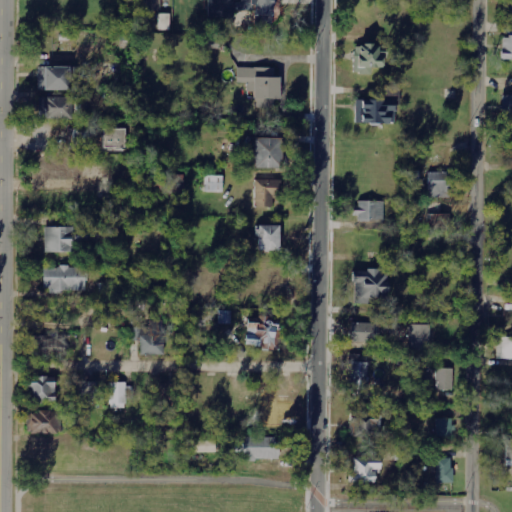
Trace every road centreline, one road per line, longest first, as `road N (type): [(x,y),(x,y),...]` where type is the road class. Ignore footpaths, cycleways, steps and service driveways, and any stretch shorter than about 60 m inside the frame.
road 1 (residential): [(315,511),(321,0)]
road 2 (residential): [(475,511),(479,0)]
road 3 (residential): [(318,364),(0,363)]
